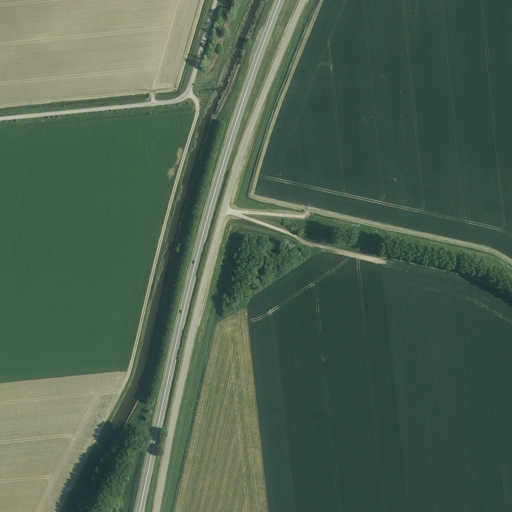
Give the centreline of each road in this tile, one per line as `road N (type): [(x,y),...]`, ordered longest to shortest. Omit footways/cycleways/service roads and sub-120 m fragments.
road 1 (unclassified): [(155,511),(224,210),(302,0)]
road 2 (trunk): [(140,511),(206,224),(281,0)]
road 3 (track): [(188,92),(197,107),(126,379),(59,511)]
road 4 (unclassified): [(0,119),(182,98),(215,0)]
